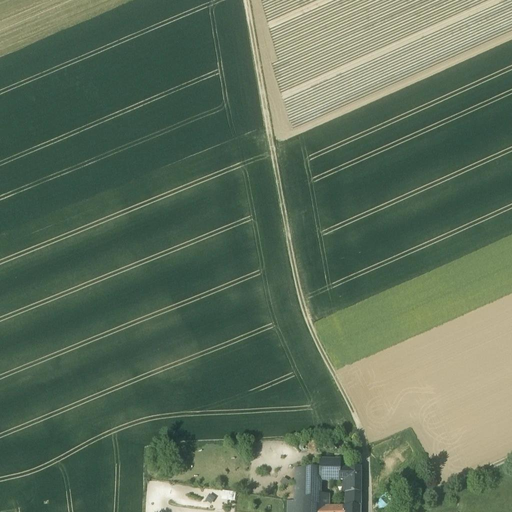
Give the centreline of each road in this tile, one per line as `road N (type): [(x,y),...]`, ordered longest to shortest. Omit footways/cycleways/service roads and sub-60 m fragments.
road 1 (track): [(354,413),(300,308),(244,0)]
road 2 (track): [(511,457),(389,511)]
